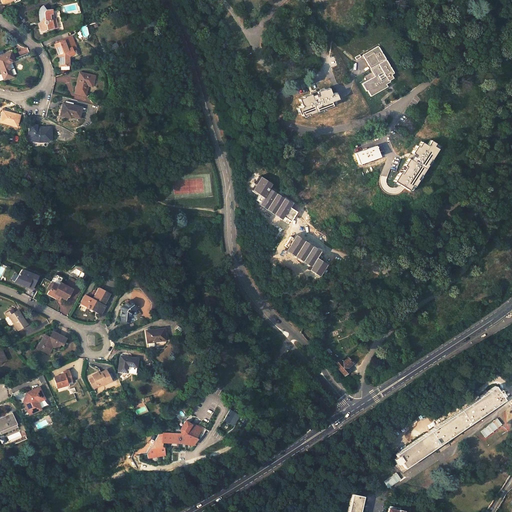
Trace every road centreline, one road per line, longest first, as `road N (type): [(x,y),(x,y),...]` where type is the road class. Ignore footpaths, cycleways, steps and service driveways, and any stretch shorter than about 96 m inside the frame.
road 1 (residential): [(162,0),(220,164),(238,278),(352,410)]
road 2 (secondary): [(352,410),(511,305)]
road 3 (secondary): [(193,511),(352,410)]
road 4 (residential): [(0,19),(34,46),(46,77),(22,96),(0,96)]
